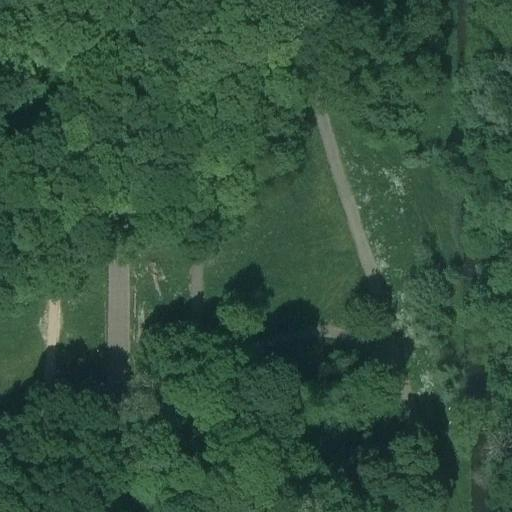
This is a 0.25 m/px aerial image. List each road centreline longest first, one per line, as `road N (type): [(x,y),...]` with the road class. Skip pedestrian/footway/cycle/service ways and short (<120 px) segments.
road 1 (unknown): [(23,511),(39,412),(40,0)]
road 2 (unclassified): [(117,0),(121,511)]
